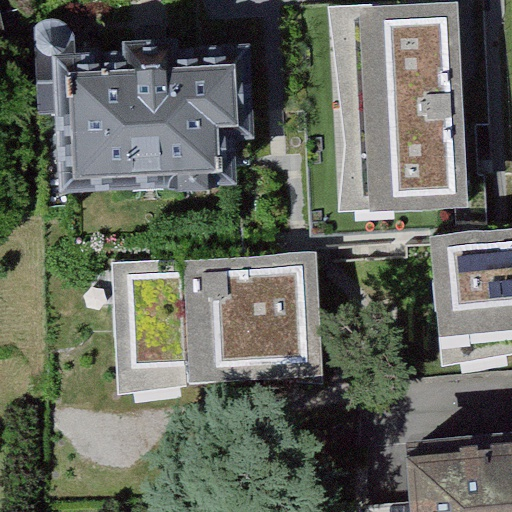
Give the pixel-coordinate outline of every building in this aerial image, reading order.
[(329,0),(346,134),(339,200),(469,188),(459,0),(329,0)] [(122,9),(123,27),(54,29),(58,166),(236,160),(235,116),(253,115),(250,21),(181,23),(181,7),(122,9)] [(511,231),(434,240),(445,364),(511,351),(511,231)] [(220,362),(323,366),(317,239),(112,249),(119,376),(220,362)] [(511,511),(511,414),(407,422),(413,511),(511,511)]
